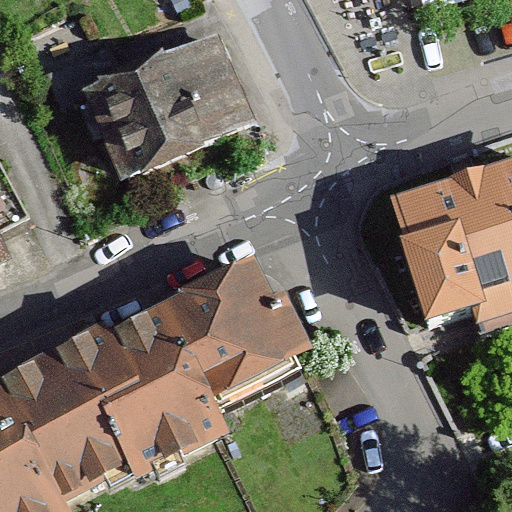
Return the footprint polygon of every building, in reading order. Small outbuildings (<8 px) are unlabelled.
[(127,178),(130,183),(135,181),(134,179),(208,147),(208,148),(214,146),(213,143),(244,129),(244,130),(250,128),(213,43),(120,84),(88,98),(109,146),(114,144),(129,178),(127,178)] [(88,98),(120,84),(107,52),(47,78),(60,110),(88,98)] [(457,194),(398,213),(411,253),(405,255),(428,330),(474,315),(482,340),(511,330),(511,177),(482,187),(481,185),(457,192),(457,194)] [(0,239),(0,261),(9,257),(0,239)] [(273,295),(253,254),(180,291),(182,297),(0,388),(0,511),(75,511),(71,503),(128,474),(133,484),(235,433),(218,399),(315,350),(285,290),(273,295)]
